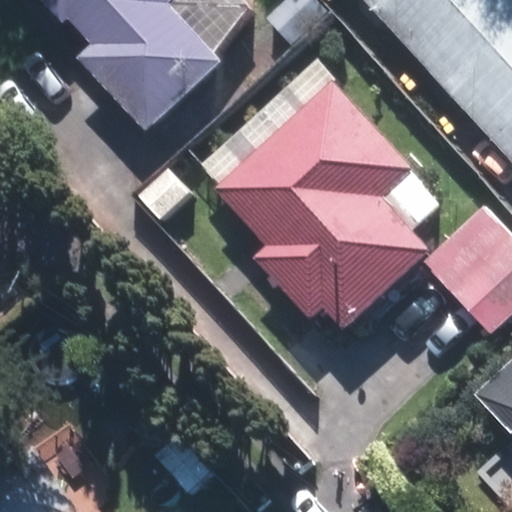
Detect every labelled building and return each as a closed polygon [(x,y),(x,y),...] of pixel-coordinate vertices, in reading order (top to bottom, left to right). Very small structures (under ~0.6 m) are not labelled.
[(225,73),(214,60),(255,23),(234,0),(40,0),(35,5),(65,37),(72,30),(98,58),(79,75),(145,146),(225,73)] [(511,0),(367,0),(511,160),(511,0)] [(214,201),(265,257),(251,270),(285,308),(307,333),(322,320),(338,338),(423,261),(408,244),(439,216),(410,185),(330,96),(214,201)] [(159,228),(191,197),(170,174),(137,205),(159,228)] [(511,317),(511,234),(490,212),(424,275),(442,294),(457,310),(487,342),(511,317)] [(511,375),(488,398),(476,410),(511,446),(511,445),(511,375)] [(155,463),(188,500),(210,480),(178,444),(155,463)] [(71,511),(30,455),(0,475),(0,511),(71,511)]
